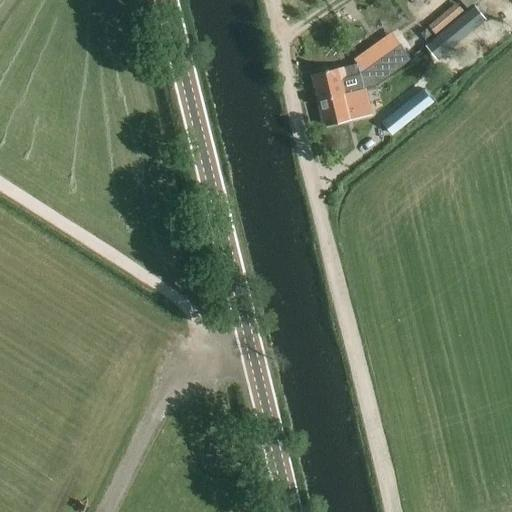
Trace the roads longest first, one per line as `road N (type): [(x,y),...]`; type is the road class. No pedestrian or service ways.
road 1 (tertiary): [(288,511),(165,0)]
road 2 (track): [(390,511),(268,0)]
road 3 (track): [(0,183),(246,341)]
